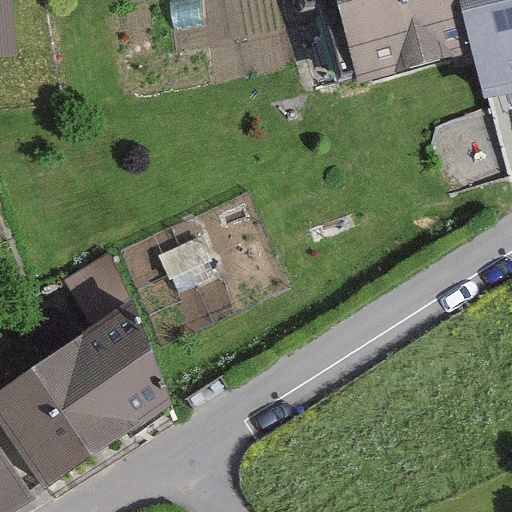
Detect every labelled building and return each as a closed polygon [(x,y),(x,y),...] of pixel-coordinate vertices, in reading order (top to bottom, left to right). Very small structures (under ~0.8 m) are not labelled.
[(0,0),(0,52),(11,52),(6,0),(0,0)] [(339,0),(363,82),(483,47),(471,0),(339,0)] [(511,0),(471,0),(483,47),(495,97),(511,93),(511,0)] [(13,405),(63,484),(197,400),(147,321),(13,405)] [(0,511),(24,511),(35,505),(0,453),(0,511)]
